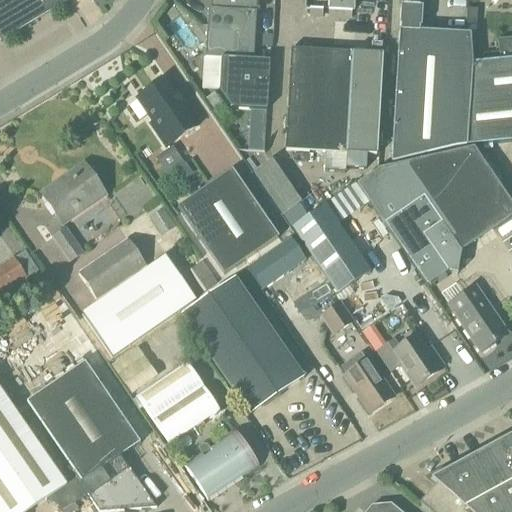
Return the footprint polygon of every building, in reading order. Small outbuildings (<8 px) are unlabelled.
[(0,0),(0,42),(54,9),(68,0),(0,0)] [(212,11),(255,13),(255,0),(213,0),(213,1),(212,11)] [(353,12),(353,0),(327,0),(327,11),(353,12)] [(390,165),(455,149),(458,35),(420,33),(422,9),(400,8),(390,165)] [(255,13),(212,11),(207,10),(204,60),(219,61),(217,93),(229,110),(265,112),(269,62),(252,61),(255,13)] [(469,36),(458,35),(455,149),(465,148),(466,148),(511,143),(511,60),(498,62),(494,63),(493,53),(471,56),(469,36)] [(511,40),(496,42),(498,62),(511,60),(511,40)] [(381,56),(351,55),(290,51),(284,152),(325,154),(324,173),(344,174),(345,156),(376,157),(381,56)] [(173,95),(164,82),(156,87),(152,84),(143,90),(144,95),(137,100),(153,124),(150,125),(166,149),(196,129),(181,107),(182,107),(174,94),(173,95)] [(263,151),(265,115),(249,114),(247,151),(263,152),(263,151)] [(377,172),(356,187),(426,289),(447,275),(456,276),(460,254),(511,218),(511,208),(472,150),(377,172)] [(252,177),(281,221),(300,208),(271,164),(252,177)] [(82,166),(40,196),(61,227),(104,198),(82,166)] [(176,209),(223,277),(278,239),(231,172),(176,209)] [(323,209),(292,230),(336,296),(368,274),(323,209)] [(163,212),(148,222),(160,241),(175,231),(163,212)] [(52,240),(69,264),(81,256),(64,232),(52,240)] [(81,315),(110,358),(112,360),(195,304),(164,259),(146,271),(126,242),(77,276),(95,302),(97,305),(81,315)] [(290,242),(247,271),(262,293),(305,263),(290,242)] [(12,261),(0,268),(0,296),(25,281),(12,261)] [(215,285),(201,264),(189,272),(204,293),(215,285)] [(303,380),(284,353),(234,280),(180,317),(249,417),(303,380)] [(474,290),(448,308),(480,354),(506,336),(474,290)] [(353,323),(340,304),(319,319),(332,338),(353,323)] [(399,351),(393,343),(376,355),(388,373),(398,367),(414,389),(439,372),(416,339),(399,351)] [(366,362),(343,378),(369,415),(392,400),(366,362)] [(184,364),(134,398),(170,450),(220,416),(184,364)] [(83,365),(25,404),(76,479),(75,480),(96,511),(133,511),(155,510),(119,459),(138,446),(83,365)] [(0,395),(0,511),(29,511),(64,488),(0,395)] [(233,433),(182,468),(207,504),(258,469),(233,433)] [(436,487),(464,511),(511,511),(511,437),(430,482),(436,487)] [(464,511),(436,487),(419,506),(425,511),(464,511)]
